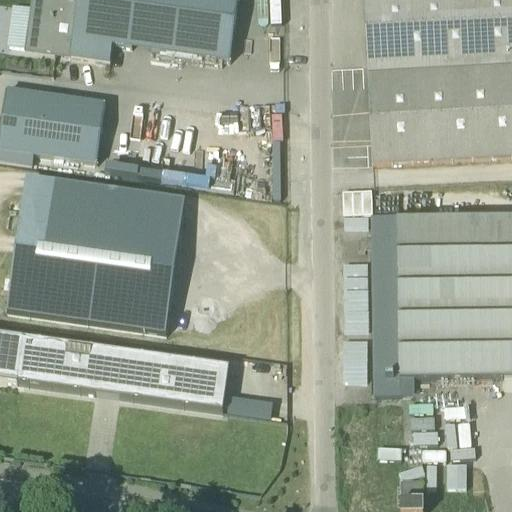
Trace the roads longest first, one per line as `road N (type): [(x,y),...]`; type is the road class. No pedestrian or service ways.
road 1 (unclassified): [(312,511),(311,0)]
road 2 (unclassified): [(141,511),(0,489)]
